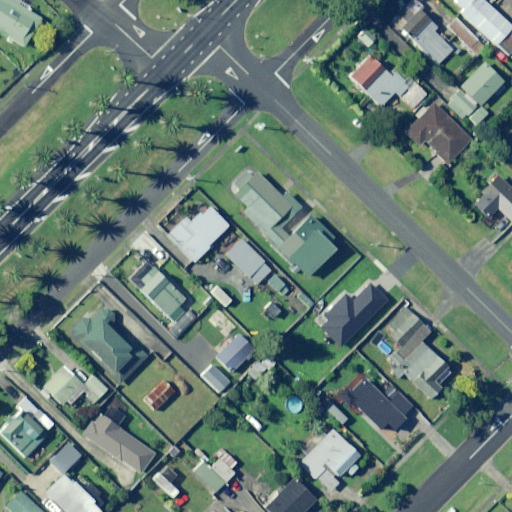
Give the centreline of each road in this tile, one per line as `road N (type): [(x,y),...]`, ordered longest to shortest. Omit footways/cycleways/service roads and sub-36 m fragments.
road 1 (residential): [(0,347),(260,85)]
road 2 (residential): [(511,332),(260,85)]
road 3 (trunk): [(164,69),(0,235)]
road 4 (residential): [(0,126),(104,20)]
road 5 (residential): [(414,511),(511,413)]
road 6 (residential): [(260,85),(345,0)]
